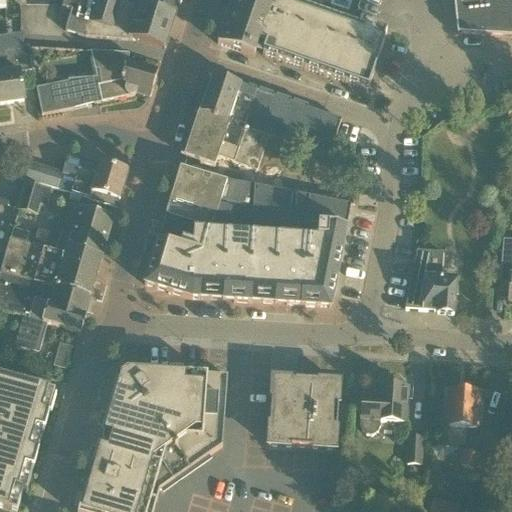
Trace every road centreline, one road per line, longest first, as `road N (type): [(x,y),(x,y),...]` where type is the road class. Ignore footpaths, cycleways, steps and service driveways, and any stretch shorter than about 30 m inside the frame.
road 1 (residential): [(359,327),(335,336),(142,325),(109,315)]
road 2 (residential): [(390,126),(190,56)]
road 3 (residential): [(359,327),(370,311),(391,189),(390,126)]
road 4 (residential): [(53,511),(109,315)]
road 5 (residential): [(109,315),(158,149)]
road 6 (residential): [(0,145),(104,134),(158,149)]
road 7 (residential): [(390,126),(438,56),(511,61)]
road 8 (residential): [(511,343),(359,327)]
